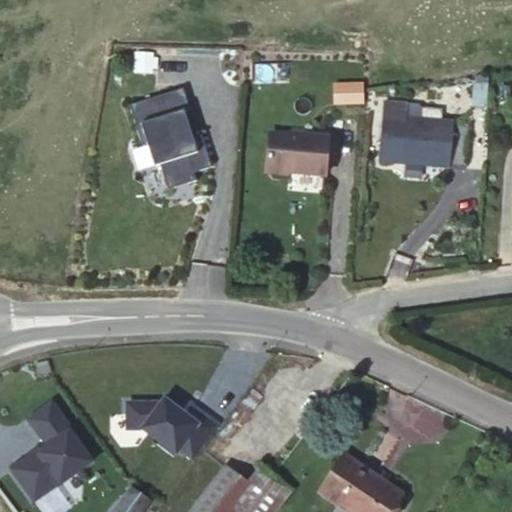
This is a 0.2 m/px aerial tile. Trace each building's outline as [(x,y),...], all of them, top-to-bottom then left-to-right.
[(365,82),(334,83),(335,107),(366,106),(365,82)] [(473,86),(471,112),(485,113),(486,87),(473,86)] [(206,167),(186,89),(138,101),(161,190),(199,181),(197,170),(206,167)] [(407,103),(383,101),(378,159),(464,166),(468,123),(420,120),(406,118),(407,103)] [(407,103),(406,118),(420,120),(421,107),(419,104),(407,103)] [(270,133),(266,172),(288,174),(288,171),(325,174),(328,136),(305,134),(305,136),(270,133)] [(71,426),(52,401),(28,419),(45,443),(35,450),(37,453),(29,459),(27,456),(11,468),(34,500),(59,482),(60,484),(92,461),(69,428),(71,426)] [(344,455),(319,493),(347,511),(388,511),(398,498),(376,484),(379,478),(344,455)] [(260,465),(247,483),(254,488),(235,511),(274,511),(291,489),(260,465)] [(224,466),(188,511),(235,511),(254,488),(247,483),(224,466)] [(139,511),(140,511),(148,501),(130,488),(122,499),(139,511)] [(139,511),(122,499),(112,511),(139,511)]
